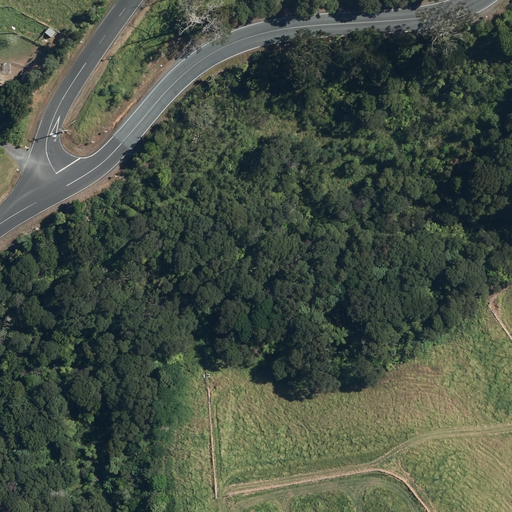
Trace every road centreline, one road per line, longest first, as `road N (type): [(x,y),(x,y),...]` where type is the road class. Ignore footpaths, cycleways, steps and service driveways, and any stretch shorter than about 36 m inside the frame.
road 1 (tertiary): [(65,187),(113,153),(185,71),(215,51),(281,29),(410,19),(477,0)]
road 2 (unclassified): [(65,187),(48,160),(51,121),(132,0)]
